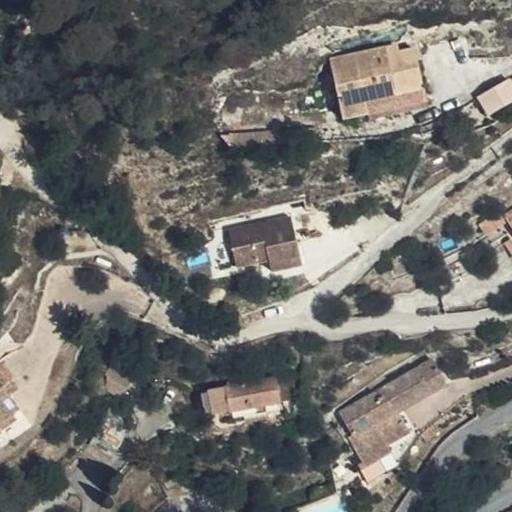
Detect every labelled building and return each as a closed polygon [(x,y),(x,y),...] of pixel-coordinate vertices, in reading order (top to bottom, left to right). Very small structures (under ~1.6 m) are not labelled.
[(392,53),(390,46),(331,60),(343,117),(426,99),(415,49),(392,53)] [(511,86),(509,81),(477,98),(488,115),(511,101),(511,86)] [(511,216),(508,212),(502,216),(511,231),(506,236),(511,244),(511,216)] [(234,230),(240,251),(262,238),(287,228),(298,226),(300,227),(297,214),(234,230)] [(262,238),(240,251),(244,267),(276,258),(279,270),(309,263),(300,227),(298,226),(287,228),(262,238)] [(442,282),(456,300),(479,281),(466,263),(442,282)] [(413,347),(352,393),(359,408),(351,414),(356,420),(353,423),(372,448),(367,452),(370,457),(388,444),(399,436),(394,430),(412,415),(398,397),(444,359),(430,343),(418,351),(413,347)] [(268,369),(286,363),(282,352),(264,358),(268,369)] [(310,384),(301,364),(289,369),(296,390),(310,384)] [(296,390),(289,369),(223,396),(231,419),(297,393),(296,390)] [(114,372),(111,383),(127,403),(130,414),(141,417),(143,410),(147,398),(148,394),(150,386),(151,383),(114,372)] [(0,436),(15,427),(21,423),(15,409),(9,400),(19,394),(8,374),(0,378),(0,436)] [(127,403),(111,383),(107,397),(109,407),(119,410),(130,414),(127,403)] [(359,408),(352,393),(342,401),(351,414),(359,408)] [(9,400),(15,409),(24,403),(19,394),(9,400)] [(0,447),(21,435),(15,427),(0,436),(0,447)] [(132,443),(126,429),(116,441),(119,443),(126,452),(132,443)] [(119,443),(108,456),(107,471),(120,483),(137,463),(132,443),(126,452),(119,443)] [(396,458),(388,444),(370,457),(379,470),(396,458)] [(107,471),(108,456),(100,464),(107,471)]
